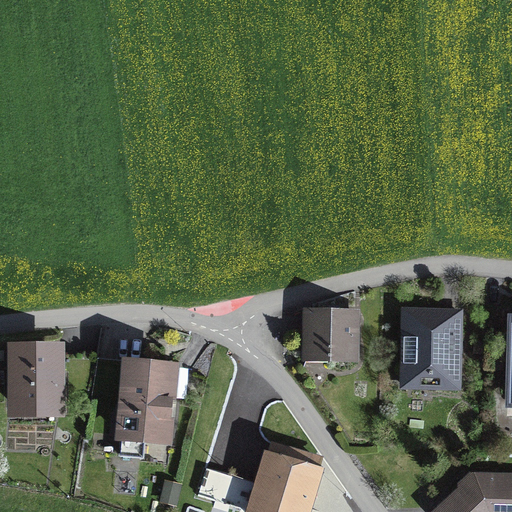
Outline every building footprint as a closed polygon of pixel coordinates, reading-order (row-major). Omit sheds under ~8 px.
[(327,359),(353,359),(354,313),(308,312),(307,350),(327,350),(327,359)] [(407,352),(404,352),(403,386),(458,387),(459,313),(440,312),(440,317),(408,316),(407,352)] [(17,351),(17,408),(55,407),(55,398),(63,398),(62,376),(55,376),(55,351),(17,351)] [(172,364),(129,361),(121,454),(142,456),(144,436),(165,438),(172,364)] [(309,511),(322,473),(312,470),(316,457),(277,446),(273,458),(264,455),(246,511),(309,511)] [(213,464),(206,477),(222,485),(219,491),(242,503),(252,483),(213,464)] [(440,511),(511,511),(511,478),(478,478),(440,511)]
